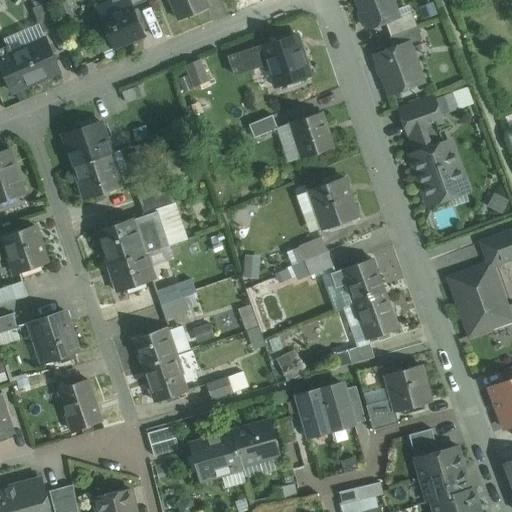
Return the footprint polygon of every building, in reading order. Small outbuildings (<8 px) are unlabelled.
[(128,0),(116,0),(95,9),(100,20),(101,19),(113,49),(114,48),(114,47),(143,35),(144,35),(132,6),(131,6),(128,0)] [(207,6),(204,0),(170,0),(178,20),(208,7),(207,6)] [(391,0),(356,0),(367,28),(385,22),(398,17),(398,16),(391,0)] [(48,2),(36,7),(32,9),(42,33),(58,26),(48,2)] [(411,11),(398,16),(398,17),(385,22),(390,37),(417,27),(411,11)] [(390,37),(389,37),(393,49),(408,44),(408,45),(422,40),(417,27),(390,37)] [(295,35),(260,46),(259,45),(236,53),(227,56),(234,74),(254,68),(262,65),(268,63),(275,86),(308,75),(295,35)] [(46,39),(12,54),(8,46),(0,48),(0,68),(10,90),(23,85),(24,86),(59,71),(46,39)] [(393,49),(376,56),(378,63),(377,68),(379,73),(379,74),(384,77),(390,93),(422,82),(417,68),(418,64),(416,59),(413,57),(408,45),(408,44),(393,49)] [(208,80),(200,60),(186,66),(194,86),(208,80)] [(262,65),(254,68),(260,90),(275,86),(268,63),(262,65)] [(189,76),(180,79),(184,91),(193,88),(189,76)] [(143,85),(122,93),(126,104),(147,96),(143,85)] [(442,113),(472,102),(465,85),(435,96),(442,113)] [(268,95),(253,100),(259,118),(263,117),(274,114),(268,95)] [(433,98),(400,111),(408,135),(417,132),(429,128),(442,123),(433,98)] [(322,112),(291,122),(302,158),(333,149),(322,112)] [(277,129),(272,116),(249,125),(254,138),(277,129)] [(100,122),(63,134),(69,152),(70,152),(75,166),(111,154),(106,140),(108,139),(104,129),(103,130),(100,122)] [(138,144),(131,122),(120,126),(127,148),(138,144)] [(302,158),(291,122),(277,126),(280,134),(280,135),(281,139),(283,146),(284,148),(284,150),(285,151),(286,153),(288,162),(302,158)] [(449,141),(435,146),(429,128),(417,132),(424,151),(411,155),(429,204),(467,190),(449,141)] [(9,149),(0,151),(0,202),(24,194),(9,149)] [(111,154),(75,166),(80,181),(79,181),(85,199),(98,195),(122,187),(120,178),(121,178),(117,168),(116,168),(111,154)] [(164,176),(135,186),(140,200),(169,190),(164,176)] [(343,178),(308,190),(309,192),(322,228),(322,229),(357,217),(343,178)] [(169,190),(140,200),(146,217),(156,213),(174,207),(169,190)] [(309,192),(297,196),(310,232),(322,228),(309,192)] [(488,207),(502,214),(509,200),(494,193),(488,207)] [(146,217),(134,221),(145,254),(167,246),(156,213),(146,217)] [(133,220),(97,232),(109,266),(145,254),(134,221),(133,220)] [(35,226),(2,237),(14,274),(47,262),(35,226)] [(511,230),(481,242),(489,263),(490,263),(491,266),(511,258),(511,230)] [(321,237),(313,240),(291,249),(297,264),(327,251),(321,237)] [(327,251),(304,261),(305,262),(310,276),(320,271),(333,266),(327,251)] [(145,254),(109,266),(118,292),(154,280),(145,254)] [(260,256),(246,256),(244,278),(258,279),(260,256)] [(371,258),(330,273),(336,288),(347,284),(354,303),(383,291),(371,258)] [(310,276),(304,261),(297,264),(292,265),(298,281),(310,276)] [(489,263),(449,278),(470,335),(494,326),(495,328),(510,323),(509,321),(511,320),(491,266),(490,263),(489,263)] [(289,269),(276,275),(279,283),(292,277),(289,269)] [(22,281),(0,288),(0,303),(27,296),(22,281)] [(179,283),(156,291),(160,304),(184,296),(179,283)] [(354,303),(345,307),(352,326),(362,322),(368,338),(396,327),(383,291),(354,303)] [(184,296),(160,304),(165,319),(189,311),(184,296)] [(257,326),(250,306),(239,310),(246,330),(257,326)] [(64,310),(30,322),(44,363),(78,352),(64,310)] [(16,327),(12,314),(0,317),(0,332),(14,328),(16,327)] [(175,351),(187,347),(180,324),(167,328),(175,351)] [(210,324),(193,330),(198,344),(215,338),(210,324)] [(0,346),(18,341),(14,328),(0,332),(0,346)] [(166,328),(134,339),(143,366),(176,355),(166,328)] [(370,343),(347,350),(351,364),(374,358),(370,343)] [(305,371),(294,351),(277,360),(288,380),(305,371)] [(176,355),(143,366),(155,402),(186,392),(179,370),(181,370),(176,355)] [(419,364),(383,374),(390,399),(366,406),(368,415),(394,408),(395,410),(427,401),(421,380),(423,380),(419,364)] [(237,367),(204,379),(206,385),(227,377),(232,392),(245,388),(237,367)] [(504,369),(493,373),(497,384),(508,380),(504,369)] [(493,373),(475,380),(484,405),(502,399),(497,384),(493,373)] [(227,377),(206,385),(211,399),(232,392),(227,377)] [(87,379),(58,389),(72,431),(101,421),(87,379)] [(344,389),(342,383),(320,390),(331,430),(354,424),(344,389)] [(365,421),(356,386),(344,389),(354,424),(365,421)] [(320,390),(297,396),(308,436),(331,430),(320,390)] [(502,399),(484,405),(495,437),(511,430),(511,416),(506,397),(502,399)] [(0,398),(0,437),(12,434),(7,419),(8,419),(4,407),(3,407),(0,398)] [(394,408),(368,415),(373,431),(398,423),(395,410),(394,408)] [(297,441),(290,416),(277,420),(284,445),(297,441)] [(269,422),(232,432),(243,470),(244,470),(242,465),(278,455),(269,422)] [(151,454),(176,447),(171,424),(145,431),(151,454)] [(431,429),(408,434),(412,446),(434,440),(431,429)] [(232,432),(191,444),(190,442),(201,482),(243,470),(232,432),(232,431),(232,432)] [(434,440),(412,446),(415,458),(437,451),(434,440)] [(437,451),(415,458),(421,480),(464,468),(457,446),(437,451)] [(354,457),(341,461),(344,472),(357,468),(354,457)] [(464,468),(421,480),(427,502),(431,501),(470,490),(469,489),(464,468)] [(49,511),(41,479),(2,490),(7,511),(49,511)] [(380,482),(339,492),(342,503),(339,503),(340,505),(374,496),(383,494),(380,482)] [(73,484),(49,491),(54,511),(78,511),(73,484)] [(470,490),(431,501),(434,511),(479,511),(480,511),(473,488),(469,489),(470,490)] [(135,511),(130,489),(95,497),(98,511),(135,511)] [(374,496),(340,505),(341,511),(360,511),(376,507),(374,496)]
